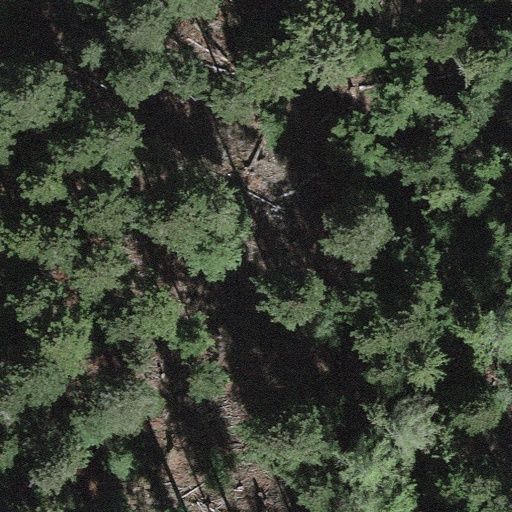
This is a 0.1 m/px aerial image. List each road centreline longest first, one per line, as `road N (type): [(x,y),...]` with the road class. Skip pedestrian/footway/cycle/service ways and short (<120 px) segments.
road 1 (motorway): [(436,511),(186,0)]
road 2 (motorway): [(0,367),(70,511)]
